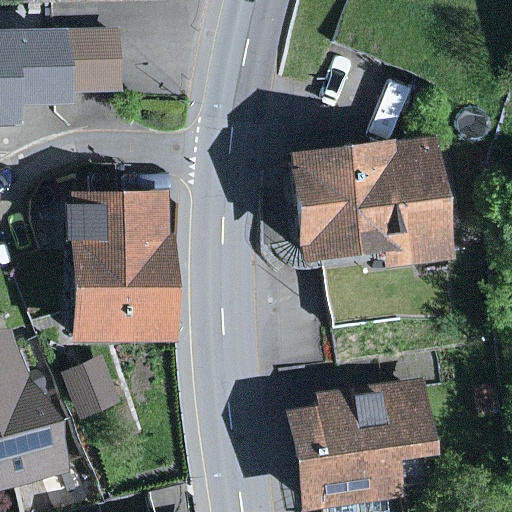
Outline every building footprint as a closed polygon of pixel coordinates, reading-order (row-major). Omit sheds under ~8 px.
[(416,36),(370,17),(353,58),(399,77),(416,36)] [(0,131),(127,128),(125,28),(68,29),(68,36),(0,37),(0,131)] [(455,271),(443,138),(284,152),(295,274),(360,268),(361,279),(455,271)] [(158,236),(158,194),(57,194),(57,339),(164,340),(164,236),(158,236)] [(0,500),(59,482),(5,316),(0,317),(0,500)] [(325,404),(288,408),(298,505),(325,503),(325,511),(389,511),(389,505),(402,504),(397,463),(439,458),(429,363),(322,374),(325,404)]
